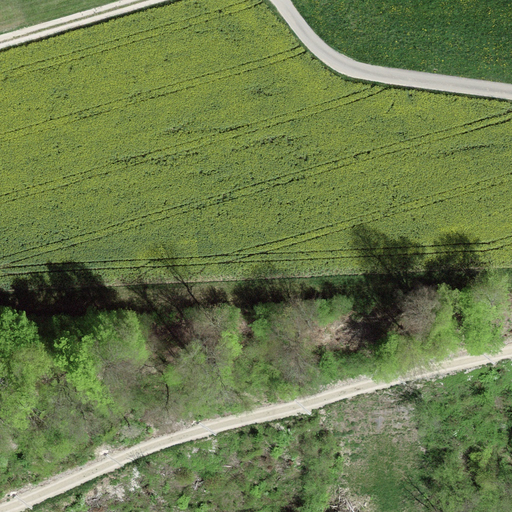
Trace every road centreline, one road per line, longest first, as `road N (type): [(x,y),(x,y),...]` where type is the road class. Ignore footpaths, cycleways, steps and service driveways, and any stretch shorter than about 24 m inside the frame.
road 1 (track): [(511,353),(209,429),(0,510)]
road 2 (unclassified): [(278,0),(318,47),(347,66),(511,91)]
road 3 (track): [(0,45),(154,0)]
